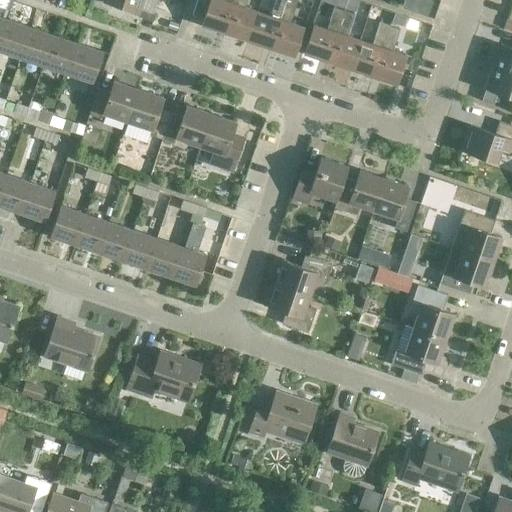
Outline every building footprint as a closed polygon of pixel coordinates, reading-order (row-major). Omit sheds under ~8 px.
[(140,9),(143,0),(103,0),(102,2),(137,14),(137,17),(152,22),(155,14),(140,9)] [(195,0),(190,16),(203,20),(201,26),(224,34),(235,0),(224,0),(224,1),(220,0),(195,0)] [(235,0),(224,34),(247,41),(257,12),(244,8),(246,0),(235,0)] [(257,12),(247,41),(270,49),(285,0),(274,0),(269,16),(257,12)] [(292,0),(285,0),(270,49),(293,57),(303,28),(290,23),(297,1),(292,0)] [(351,0),(347,0),(345,8),(353,11),(356,1),(351,0)] [(425,0),(417,0),(413,12),(426,17),(431,2),(425,0)] [(110,6),(107,15),(119,19),(121,11),(110,6)] [(370,6),(366,20),(374,23),(378,9),(370,6)] [(327,62),(343,11),(333,7),(326,29),(313,25),(303,54),(327,62)] [(343,11),(327,62),(349,70),(359,40),(346,36),(354,14),(343,11)] [(394,14),(390,24),(404,28),(407,19),(401,17),(394,14)] [(29,27),(5,19),(0,35),(0,51),(19,58),(29,27)] [(511,22),(506,21),(503,29),(511,32),(511,22)] [(169,22),(167,29),(176,32),(178,25),(169,22)] [(359,40),(349,70),(372,77),(389,26),(379,23),(371,45),(359,40)] [(399,30),(389,26),(372,77),(395,85),(405,56),(392,51),(399,30)] [(53,35),(29,27),(19,58),(43,66),(53,35)] [(77,43),(53,35),(43,66),(66,74),(77,43)] [(77,43),(66,74),(91,82),(102,52),(77,43)] [(492,67),(511,74),(511,48),(499,45),(492,67)] [(511,74),(492,67),(484,90),(503,96),(499,108),(511,112),(511,74)] [(96,89),(87,116),(99,120),(101,115),(126,123),(137,90),(111,82),(108,93),(96,89)] [(161,99),(137,90),(126,123),(149,131),(147,137),(160,141),(169,113),(157,109),(161,99)] [(23,117),(27,107),(15,103),(11,113),(23,117)] [(169,113),(160,141),(171,145),(173,139),(198,147),(209,115),(184,106),(181,117),(169,113)] [(39,111),(27,107),(23,117),(35,121),(39,111)] [(0,115),(0,126),(7,128),(10,119),(0,115)] [(209,115),(198,147),(212,152),(210,159),(214,167),(231,172),(242,138),(230,134),(234,123),(209,115)] [(61,130),(73,134),(76,124),(64,120),(61,130)] [(511,152),(511,126),(498,122),(494,134),(470,126),(461,151),(495,163),(499,152),(508,155),(509,152),(511,152)] [(43,141),(46,131),(34,127),(31,137),(43,141)] [(46,131),(43,141),(55,145),(58,135),(46,131)] [(334,202),(342,178),(346,167),(319,158),(312,178),(299,173),(290,200),(306,206),(310,194),(334,202)] [(95,181),(98,172),(86,167),(83,177),(95,181)] [(342,178),(334,202),(332,209),(355,217),(358,208),(372,212),(383,180),(358,171),(354,182),(342,178)] [(110,176),(98,172),(95,181),(107,185),(110,176)] [(28,183),(4,175),(0,187),(0,208),(17,215),(28,183)] [(408,188),(383,180),(372,212),(395,221),(392,230),(404,233),(414,203),(404,199),(408,188)] [(28,183),(17,215),(42,223),(53,192),(28,183)] [(143,198),(146,188),(134,184),(131,193),(143,198)] [(146,188),(143,198),(155,202),(158,192),(146,188)] [(190,214),(194,204),(182,200),(178,210),(190,214)] [(194,204),(190,214),(202,218),(206,208),(194,204)] [(73,246),(84,215),(59,206),(48,238),(73,246)] [(463,210),(450,250),(459,252),(492,264),(501,238),(490,234),(494,221),(494,220),(463,210)] [(108,223),(84,215),(73,246),(97,254),(108,223)] [(131,231),(108,223),(97,254),(121,262),(131,231)] [(131,231),(121,262),(144,270),(155,239),(131,231)] [(306,232),(305,243),(319,244),(320,234),(306,232)] [(327,238),(322,248),(336,254),(340,244),(327,238)] [(155,239),(144,270),(168,279),(179,247),(155,239)] [(179,247),(168,279),(193,287),(204,256),(179,247)] [(450,250),(438,284),(468,294),(472,283),(484,287),(492,264),(459,252),(450,250)] [(374,252),(369,264),(383,269),(387,256),(374,252)] [(283,261),(275,284),(310,296),(313,284),(323,288),(331,265),(304,256),(300,267),(283,261)] [(400,262),(395,275),(397,275),(407,278),(411,266),(402,262),(400,262)] [(377,268),(372,282),(389,288),(406,293),(410,280),(397,275),(395,275),(393,274),(377,268)] [(310,296),(275,284),(267,307),(285,312),(281,324),(307,333),(315,310),(306,307),(310,296)] [(417,285),(412,300),(408,312),(416,315),(411,329),(445,341),(454,315),(442,310),(447,295),(417,285)] [(0,340),(6,342),(17,308),(0,301),(0,340)] [(87,370),(98,338),(72,329),(74,323),(57,317),(44,356),(87,370)] [(424,360),(437,364),(445,341),(411,329),(403,326),(390,364),(404,369),(419,374),(424,360)] [(348,349),(344,358),(356,363),(359,354),(348,349)] [(187,401),(199,365),(160,352),(156,363),(137,357),(126,389),(150,397),(153,390),(187,401)] [(404,369),(401,378),(416,384),(419,374),(404,369)] [(25,383),(21,394),(27,396),(39,400),(42,389),(25,383)] [(305,437),(316,405),(276,391),(271,406),(259,402),(248,434),(261,439),(264,431),(282,437),(284,430),(305,437)] [(108,406),(103,419),(116,423),(120,410),(108,406)] [(327,452),(346,458),(343,467),(344,471),(347,475),(354,477),(359,476),(363,473),(365,465),(366,465),(377,433),(351,424),(353,418),(340,413),(327,452)] [(67,443),(63,455),(78,460),(82,449),(67,443)] [(457,491),(468,457),(428,443),(425,455),(411,450),(401,480),(415,485),(418,478),(457,491)] [(87,454),(83,466),(93,469),(97,457),(87,454)] [(232,454),(229,464),(241,469),(245,458),(232,454)] [(125,464),(120,479),(143,487),(149,471),(125,464)] [(0,510),(5,511),(40,511),(51,484),(26,476),(23,484),(0,475),(0,510)] [(311,481),(308,491),(312,493),(324,497),(328,486),(311,481)] [(104,511),(107,503),(80,494),(77,502),(52,493),(45,511),(104,511)] [(465,494),(460,507),(473,511),(477,498),(465,494)] [(511,511),(511,503),(499,499),(493,511),(511,511)]
